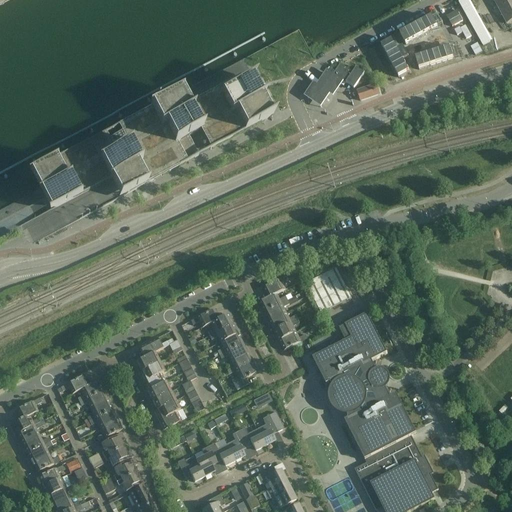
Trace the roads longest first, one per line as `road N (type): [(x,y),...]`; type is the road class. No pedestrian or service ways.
road 1 (tertiary): [(0,276),(77,257),(315,146)]
road 2 (residential): [(445,511),(472,476),(348,237)]
road 3 (unclassified): [(315,146),(294,100),(304,74),(433,0)]
road 4 (tertiary): [(315,146),(511,70)]
road 5 (residential): [(249,293),(285,368),(271,379),(232,301)]
road 6 (residential): [(312,511),(280,452),(184,499)]
road 7 (residential): [(348,237),(511,185)]
road 8 (residential): [(106,511),(45,378)]
